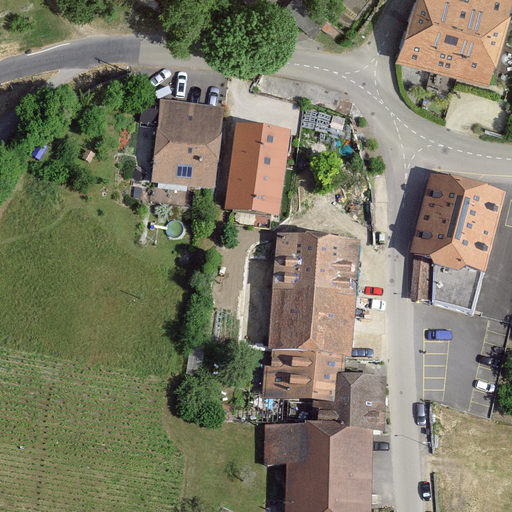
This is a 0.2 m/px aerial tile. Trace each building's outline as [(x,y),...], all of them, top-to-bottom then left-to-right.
[(511,0),(419,0),(403,59),(492,84),(511,14),(511,0)] [(196,190),(216,192),(225,107),(159,100),(158,109),(137,107),(127,199),(194,207),(196,190)] [(226,212),(283,218),(293,133),(236,126),(226,212)] [(432,259),(487,273),(507,194),(431,175),(411,254),(432,259)] [(271,354),(346,358),(354,357),(361,241),(274,235),(273,295),(222,293),(220,329),(238,329),(237,352),(271,354)] [(410,301),(431,301),(432,259),(411,254),(410,301)] [(438,273),(436,304),(479,307),(481,275),(438,273)] [(348,376),(346,358),(271,354),(271,368),(264,368),(262,400),(313,402),(313,425),(373,435),(386,434),(386,377),(348,376)] [(372,511),(373,435),(313,425),(264,426),(264,463),(285,463),(284,511),(372,511)]
